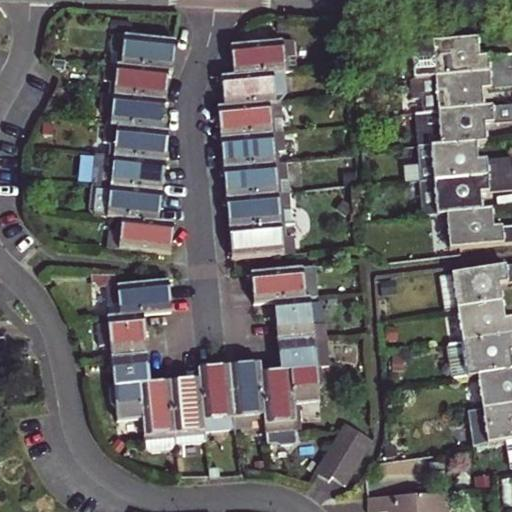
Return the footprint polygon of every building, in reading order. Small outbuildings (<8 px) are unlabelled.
[(452,25),(453,42),(475,40),(473,23),(452,25)] [(118,54),(116,67),(167,73),(171,73),(175,43),(110,36),(108,53),(118,54)] [(511,56),(477,60),(475,40),(453,42),(410,46),(414,82),(511,73),(511,56)] [(231,78),(283,73),(280,43),(229,48),(231,78)] [(167,73),(116,67),(104,65),(102,82),(111,84),(109,96),(164,102),(167,73)] [(283,73),(231,78),(219,79),(221,110),(268,106),(286,104),(283,73)] [(511,73),(414,82),(408,83),(410,103),(420,103),(421,116),(481,111),(480,91),(511,88),(511,73)] [(160,133),(164,102),(109,96),(101,95),(98,112),(108,114),(106,128),(160,133)] [(219,141),(270,136),(268,106),(221,110),(216,111),(219,141)] [(511,107),(481,111),(421,116),(413,117),(416,150),(474,145),(484,144),(483,126),(511,123),(511,107)] [(111,144),(109,158),(164,163),(168,134),(160,133),(106,128),(104,128),(102,143),(111,144)] [(221,171),(273,166),(270,136),(219,141),(221,171)] [(432,184),(511,176),(511,160),(476,163),(474,145),(416,150),(419,185),(432,184)] [(98,186),(161,193),(164,163),(109,158),(101,157),(98,186)] [(275,179),(273,166),(221,171),(224,202),(276,197),(287,196),(286,178),(275,179)] [(511,192),(511,176),(432,184),(435,217),(445,216),(481,213),(479,195),(511,192)] [(95,217),(118,219),(158,224),(161,193),(98,186),(95,217)] [(277,209),(276,197),(224,202),(227,231),(279,226),(290,225),(288,208),(277,209)] [(481,213),(445,216),(448,252),(511,245),(511,229),(492,231),(490,212),(481,213)] [(107,233),(105,250),(168,256),(171,225),(158,224),(118,219),(116,234),(107,233)] [(280,239),(279,226),(227,231),(230,262),(293,255),(291,238),(280,239)] [(511,283),(511,266),(451,275),(438,277),(443,312),(456,310),(500,304),(498,285),(511,283)] [(252,306),(271,304),(316,299),(313,268),(249,275),(252,306)] [(168,313),(165,284),(103,290),(106,319),(142,316),(168,313)] [(271,304),(275,345),(323,340),(319,299),(316,299),(271,304)] [(511,320),(503,322),(500,304),(456,310),(461,344),(511,335),(511,320)] [(109,359),(146,356),(142,316),(106,319),(106,326),(98,327),(100,348),(105,348),(106,360),(109,359)] [(511,335),(461,344),(446,346),(452,381),(477,377),(511,372),(509,353),(511,352),(511,335)] [(275,345),(279,373),(288,372),(293,405),(318,403),(316,386),(321,380),(320,365),(326,364),(323,340),(275,345)] [(146,356),(109,359),(112,388),(106,389),(109,408),(114,408),(116,422),(141,419),(138,387),(149,386),(146,356)] [(257,366),(226,369),(232,428),(249,426),(248,418),(262,416),(257,366)] [(232,428),(226,369),(197,372),(198,381),(203,431),(232,428)] [(279,373),(258,375),(264,430),(278,429),(279,436),(296,434),(293,405),(288,372),(279,373)] [(511,372),(477,377),(482,411),(511,406),(511,372)] [(198,381),(169,384),(175,440),(175,444),(204,441),(203,431),(198,381)] [(149,386),(138,387),(141,419),(144,448),(161,446),(160,442),(175,440),(169,384),(149,386)] [(511,406),(482,411),(487,445),(505,442),(511,441),(511,406)] [(342,422),(311,475),(325,483),(328,478),(355,431),(342,422)] [(342,487),(370,440),(355,431),(328,478),(342,487)] [(443,511),(442,495),(369,499),(369,511),(443,511)]
